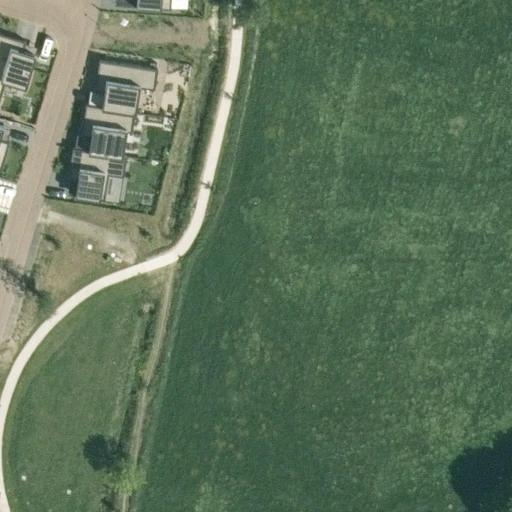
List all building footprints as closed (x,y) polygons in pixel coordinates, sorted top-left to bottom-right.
[(135,0),(136,6),(170,8),(170,0),(135,0)] [(25,40),(0,32),(0,95),(5,80),(25,86),(35,53),(22,49),(25,40)] [(94,89),(94,90),(103,91),(101,105),(101,107),(134,112),(135,112),(139,86),(154,88),(157,68),(99,58),(94,89)] [(81,133),(80,134),(90,135),(88,149),(88,151),(122,156),(122,154),(126,130),(131,131),(134,112),(101,107),(101,105),(87,103),(85,102),(81,133)] [(0,169),(0,170),(9,142),(7,142),(0,139),(0,137),(3,128),(3,127),(0,126),(0,169)] [(72,146),(67,178),(69,178),(77,179),(74,194),(74,195),(104,199),(108,173),(123,175),(126,155),(122,154),(122,156),(88,151),(88,149),(74,147),(72,146)]
